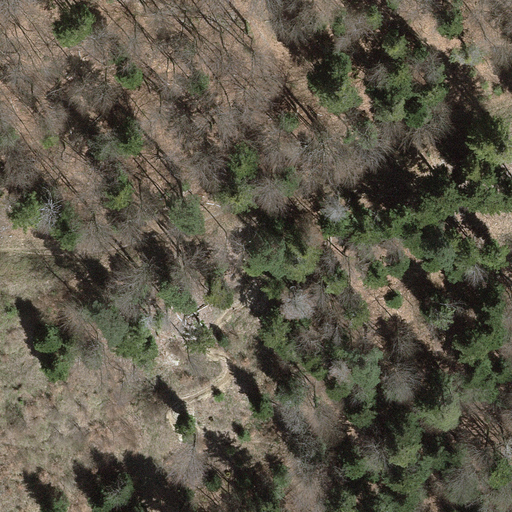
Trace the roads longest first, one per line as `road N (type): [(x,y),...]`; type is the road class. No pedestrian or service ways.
road 1 (track): [(0,251),(123,240),(280,192),(511,104)]
road 2 (track): [(215,0),(261,18),(282,58),(275,86),(163,228)]
